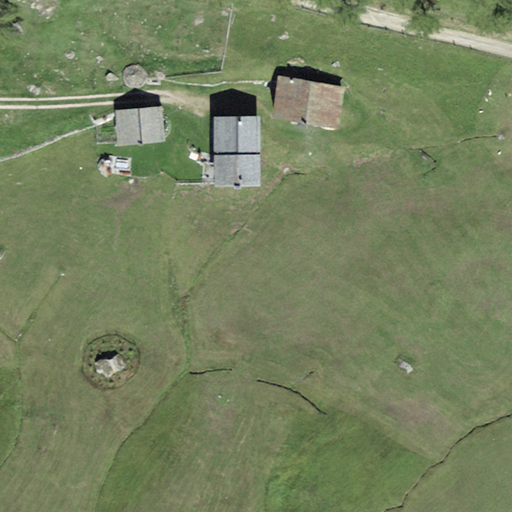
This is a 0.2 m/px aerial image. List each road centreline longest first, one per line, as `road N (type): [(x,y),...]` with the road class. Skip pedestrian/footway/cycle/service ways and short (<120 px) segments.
road 1 (track): [(511,51),(299,0)]
road 2 (track): [(0,104),(189,98)]
